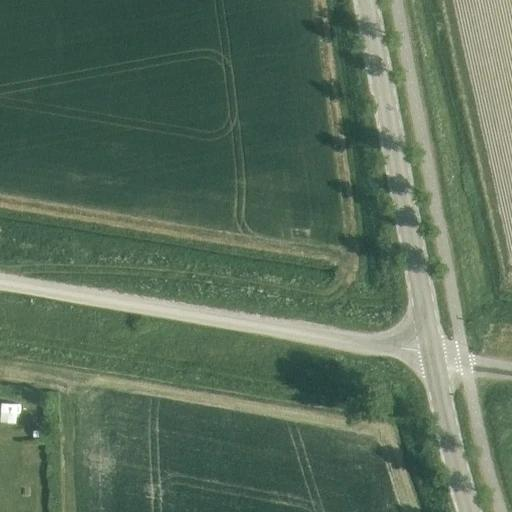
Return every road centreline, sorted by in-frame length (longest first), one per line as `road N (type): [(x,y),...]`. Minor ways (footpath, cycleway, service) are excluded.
road 1 (unclassified): [(429,356),(0,282)]
road 2 (secondary): [(429,356),(371,0)]
road 3 (secondary): [(472,511),(429,356)]
